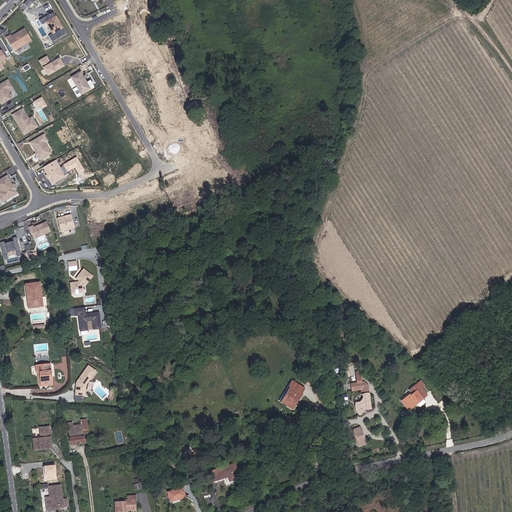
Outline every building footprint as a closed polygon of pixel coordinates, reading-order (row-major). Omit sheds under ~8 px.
[(58,20),(53,12),(47,15),(50,20),(53,18),(55,21),(58,20)] [(52,42),(66,34),(58,20),(55,21),(53,18),(50,20),(47,15),(44,18),(53,33),(49,36),(52,42)] [(31,40),(24,29),(11,37),(10,35),(7,38),(14,50),(31,40)] [(48,75),(61,67),(57,60),(52,62),(48,55),(39,60),(48,75)] [(93,87),(90,81),(86,83),(80,73),(71,78),(77,87),(81,94),(93,87)] [(8,94),(8,90),(12,87),(8,80),(0,84),(0,97),(0,101),(1,104),(11,99),(8,94)] [(81,94),(77,87),(72,90),(77,97),(81,94)] [(42,97),(33,101),(37,108),(40,106),(42,109),(47,106),(42,97)] [(12,115),(23,134),(33,128),(28,119),(22,109),(12,115)] [(32,117),(28,119),(33,128),(23,134),(24,135),(37,127),(32,117)] [(44,134),(30,143),(36,153),(37,156),(40,160),(51,153),(45,143),(48,141),(44,134)] [(83,170),(75,158),(64,165),(67,171),(74,167),(78,173),(83,170)] [(52,183),(64,176),(64,175),(59,168),(55,160),(42,168),(47,175),(49,178),(52,183)] [(67,171),(64,165),(59,168),(64,175),(68,173),(67,171)] [(16,193),(6,176),(0,179),(0,190),(5,200),(16,193)] [(74,229),(71,215),(58,219),(61,232),(74,229)] [(29,228),(33,239),(50,232),(46,223),(33,228),(33,226),(29,228)] [(21,251),(17,237),(13,238),(13,240),(9,241),(9,242),(5,243),(5,241),(0,242),(3,255),(8,254),(8,252),(16,250),(16,252),(21,251)] [(75,270),(74,262),(65,263),(66,271),(75,270)] [(80,292),(79,285),(80,283),(83,285),(90,276),(81,269),(74,278),(77,280),(76,282),(68,283),(70,293),(80,292)] [(40,297),(43,297),(41,282),(26,284),(29,307),(41,306),(40,297)] [(84,315),(83,307),(72,308),(73,316),(76,315),(78,331),(85,330),(84,321),(90,320),(92,329),(99,328),(97,312),(86,314),(86,315),(84,315)] [(50,384),(48,363),(34,364),(35,372),(37,371),(39,385),(50,384)] [(88,365),(76,382),(74,400),(84,401),(85,388),(97,371),(88,365)] [(361,373),(356,374),(356,380),(350,381),(351,387),(362,386),(362,380),(361,373)] [(303,390),(290,382),(287,387),(290,389),(281,403),(292,410),(303,390)] [(409,394),(401,400),(407,408),(416,401),(417,403),(423,398),(422,397),(426,393),(419,385),(415,388),(414,387),(414,386),(410,389),(413,393),(410,396),(409,394)] [(362,394),(363,396),(363,397),(363,398),(361,401),(360,401),(359,401),(358,403),(357,404),(357,406),(357,408),(357,410),(358,412),(359,413),(365,409),(371,408),(369,390),(363,391),(362,392),(362,393),(362,394)] [(416,401),(407,408),(408,410),(417,403),(416,401)] [(81,441),(79,430),(79,424),(66,426),(69,443),(81,441)] [(38,437),(31,438),(32,449),(48,448),(46,427),(38,427),(38,437)] [(357,427),(351,428),(352,437),(359,436),(357,427)] [(56,465),(44,466),(46,480),(57,479),(56,465)] [(235,465),(219,470),(222,478),(228,476),(230,482),(239,479),(235,465)] [(62,506),(59,483),(52,484),(54,499),(43,501),(44,509),(62,506)] [(54,499),(52,484),(49,484),(51,497),(43,498),(43,501),(54,499)] [(180,490),(166,496),(170,506),(184,501),(180,490)] [(115,511),(125,511),(135,510),(134,502),(137,502),(137,496),(126,497),(127,501),(122,502),(122,503),(115,503),(115,511)]
